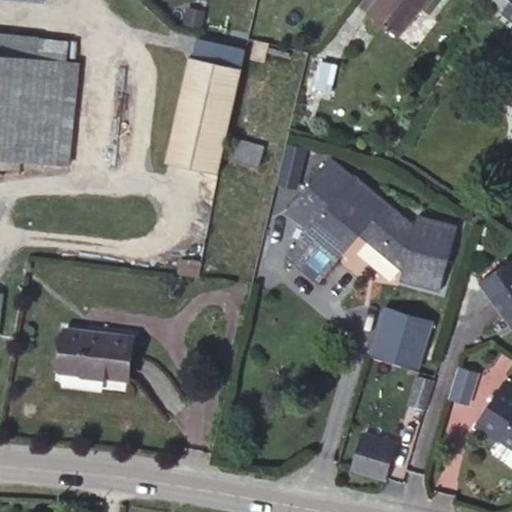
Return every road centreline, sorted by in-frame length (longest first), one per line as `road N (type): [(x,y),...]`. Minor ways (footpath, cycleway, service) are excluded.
road 1 (tertiary): [(321,511),(91,471),(0,465)]
road 2 (unknown): [(397,511),(426,397),(452,331),(473,304)]
